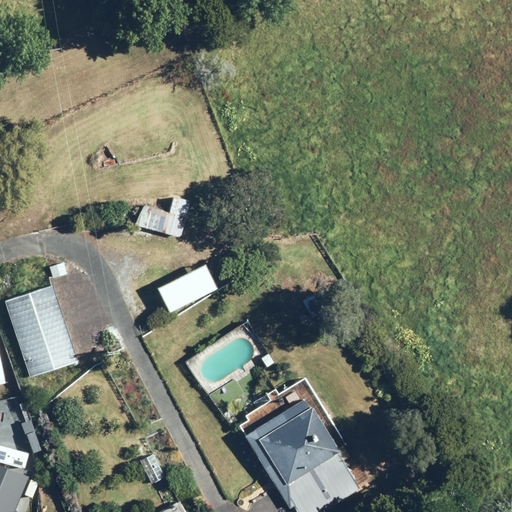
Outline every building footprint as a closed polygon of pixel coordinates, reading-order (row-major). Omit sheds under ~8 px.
[(163,146),(170,144),(166,129),(159,130),(157,122),(133,129),(135,136),(98,146),(102,162),(109,160),(110,164),(125,160),(124,156),(150,149),(152,155),(164,151),(163,146)] [(163,232),(181,237),(187,218),(168,213),(163,232)] [(206,264),(158,288),(170,313),(218,288),(206,264)] [(7,301),(31,378),(79,363),(55,286),(7,301)] [(279,393),(289,409),(247,436),(292,507),(294,506),(297,511),(324,511),(361,489),(343,460),(349,456),(343,446),(339,449),(329,434),(334,431),(327,420),(323,423),(313,407),(311,409),(294,383),(279,393)] [(0,511),(16,511),(29,477),(0,466),(0,511)]
